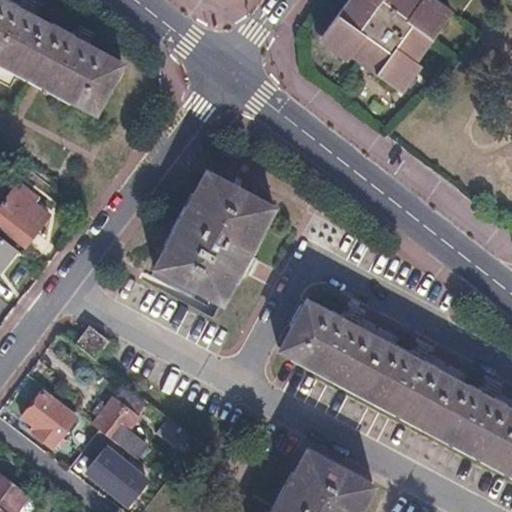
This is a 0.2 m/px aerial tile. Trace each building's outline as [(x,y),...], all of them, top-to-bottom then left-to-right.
[(343,0),(310,47),(338,67),(341,64),(391,100),(413,66),(409,63),(440,18),(417,2),(415,5),(408,0),(343,0)] [(0,1),(0,57),(102,112),(125,68),(0,1)] [(0,146),(0,156),(5,160),(10,155),(0,146)] [(280,206),(215,170),(163,264),(159,272),(202,295),(206,287),(229,300),(280,206)] [(18,193),(13,189),(0,206),(0,229),(23,247),(48,215),(32,203),(36,197),(23,187),(18,193)] [(0,270),(17,250),(0,235),(0,270)] [(307,304),(281,352),(511,476),(511,413),(417,363),(307,304)] [(90,331),(75,350),(95,365),(109,345),(90,331)] [(135,395),(122,386),(93,426),(134,457),(144,443),(136,438),(127,431),(134,421),(147,404),(135,395)] [(41,393),(22,418),(37,430),(32,436),(51,451),(75,419),(41,393)] [(144,428),(134,421),(127,431),(136,438),(144,428)] [(172,427),(163,438),(181,450),(188,438),(172,427)] [(95,431),(89,439),(107,452),(113,444),(95,431)] [(129,505),(145,482),(102,450),(85,472),(129,505)] [(362,511),(374,491),(308,456),(278,511),(362,511)] [(17,511),(28,499),(0,477),(0,511),(17,511)]
